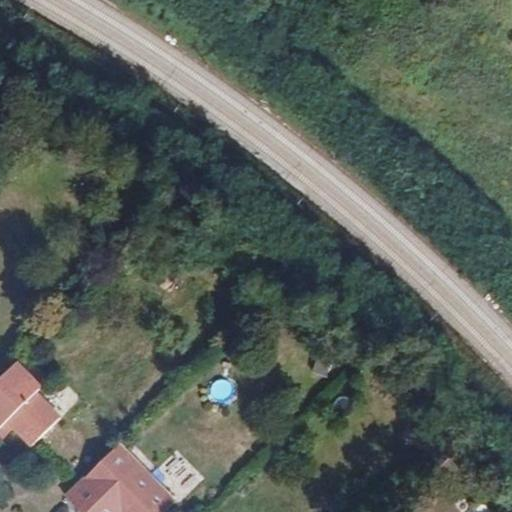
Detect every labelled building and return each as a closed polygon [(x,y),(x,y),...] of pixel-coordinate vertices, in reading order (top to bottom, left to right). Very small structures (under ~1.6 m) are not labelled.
[(17,364),(0,380),(0,428),(8,421),(14,427),(33,446),(61,419),(36,394),(42,389),(17,364)] [(217,380),(212,397),(228,401),(233,384),(217,380)] [(0,437),(2,439),(14,427),(8,421),(0,428),(0,437)] [(166,511),(175,503),(120,445),(68,496),(82,511),(96,511),(108,500),(119,511),(166,511)] [(119,511),(108,500),(96,511),(119,511)]
